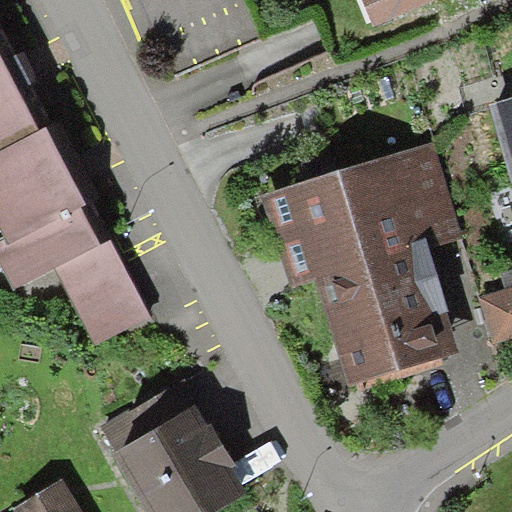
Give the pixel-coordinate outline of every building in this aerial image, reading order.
[(361,0),(374,28),(441,0),(361,0)] [(0,151),(39,131),(0,55),(0,151)] [(511,99),(489,107),(511,182),(511,99)] [(58,269),(96,343),(150,316),(111,240),(102,244),(83,206),(88,204),(48,127),(39,131),(0,151),(0,263),(14,291),(58,269)] [(464,238),(435,144),(262,196),(290,289),(318,280),(351,387),(459,354),(441,294),(428,249),(464,238)] [(511,339),(511,289),(480,299),(494,345),(511,339)] [(215,511),(245,495),(230,468),(235,465),(212,425),(209,427),(197,407),(192,410),(179,388),(107,428),(120,453),(117,455),(148,511),(215,511)] [(80,511),(62,481),(14,510),(15,511),(80,511)]
